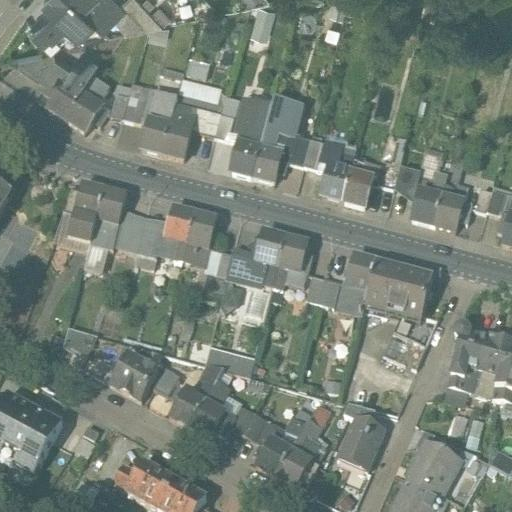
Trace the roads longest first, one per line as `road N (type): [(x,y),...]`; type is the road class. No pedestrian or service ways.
road 1 (tertiary): [(0,126),(87,172),(477,268)]
road 2 (residential): [(291,511),(0,348)]
road 3 (residential): [(368,511),(477,268)]
